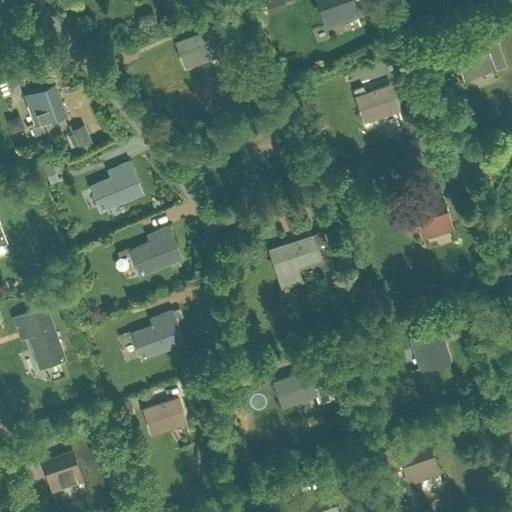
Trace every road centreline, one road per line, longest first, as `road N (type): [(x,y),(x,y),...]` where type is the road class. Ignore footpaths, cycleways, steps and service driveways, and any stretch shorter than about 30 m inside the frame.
road 1 (residential): [(204,228),(389,169),(465,152),(511,155)]
road 2 (residential): [(22,0),(161,154),(204,228)]
road 3 (residential): [(204,228),(217,511)]
